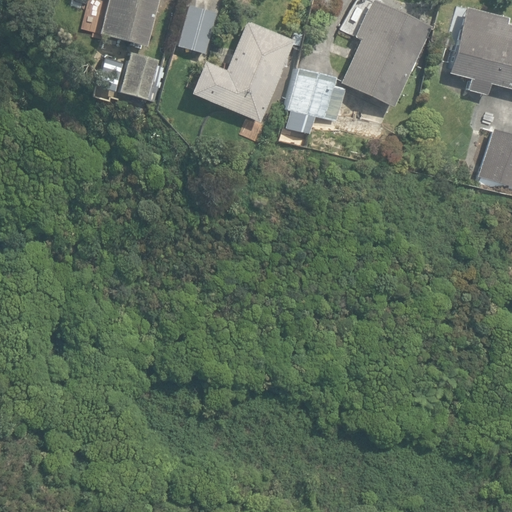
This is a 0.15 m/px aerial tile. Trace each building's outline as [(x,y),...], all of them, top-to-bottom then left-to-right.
[(105,0),(97,33),(143,46),(155,0),(105,0)] [(277,140),(286,142),(289,130),(308,134),(312,117),(333,122),(337,108),(343,85),(353,90),(389,107),(426,27),(369,0),(368,0),(352,35),(357,36),(338,80),(332,79),(333,77),(295,68),(277,140)] [(211,11),(182,4),(172,45),(200,52),(211,11)] [(465,89),(484,94),(486,83),(511,89),(511,26),(502,24),(504,18),(455,5),(445,42),(452,44),(445,72),(468,78),(465,89)] [(187,93),(257,121),(290,40),(242,21),(222,70),(200,61),(187,93)] [(117,92),(146,99),(156,60),(127,52),(117,92)] [(384,132),(400,137),(406,116),(389,111),(384,132)] [(511,134),(489,129),(477,177),(481,178),(479,184),(511,192),(511,134)]
